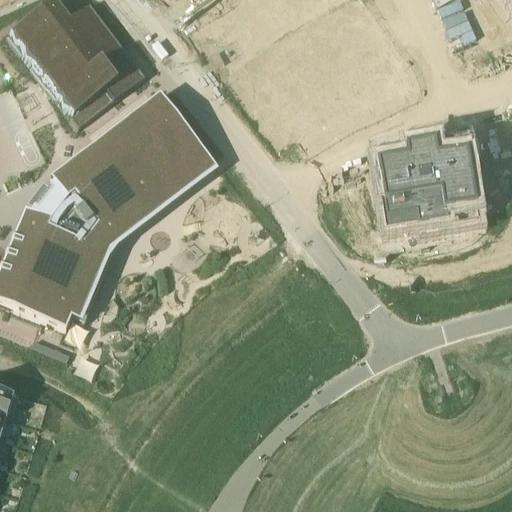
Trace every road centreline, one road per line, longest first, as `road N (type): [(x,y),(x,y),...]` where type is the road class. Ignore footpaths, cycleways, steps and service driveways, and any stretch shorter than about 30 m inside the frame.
road 1 (residential): [(272,187),(392,145),(511,88)]
road 2 (unclassified): [(272,187),(126,0)]
road 3 (unclassified): [(398,350),(272,187)]
